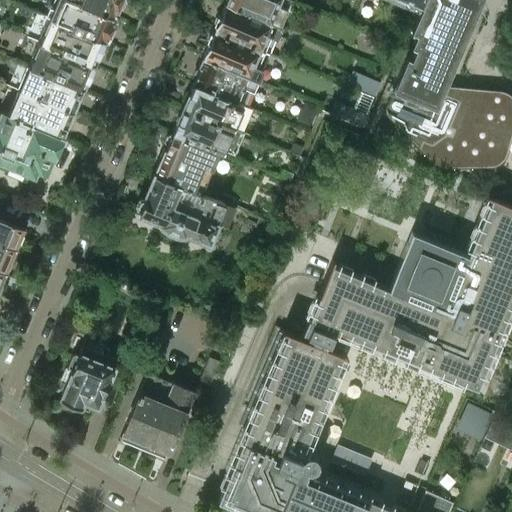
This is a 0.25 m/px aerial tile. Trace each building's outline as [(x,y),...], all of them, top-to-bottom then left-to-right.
[(101,38),(111,14),(77,0),(54,0),(48,15),(101,38)] [(77,0),(111,14),(117,0),(77,0)] [(268,51),(279,24),(225,0),(220,13),(216,14),(213,23),(215,26),(214,28),(268,51)] [(279,24),(288,0),(225,0),(279,24)] [(387,0),(397,4),(398,2),(417,10),(421,0),(387,0)] [(508,124),(511,115),(511,104),(498,92),(476,90),(474,94),(456,86),(455,86),(454,86),(453,87),(452,88),(441,83),(475,0),(428,0),(428,3),(422,0),(421,0),(417,10),(409,28),(416,31),(412,42),(416,44),(410,59),(406,57),(393,86),(397,87),(387,109),(421,139),(423,148),(452,160),(460,155),(494,158),(501,142),(505,140),(510,128),(508,124)] [(36,11),(28,32),(39,36),(47,15),(36,11)] [(91,63),(101,38),(48,15),(37,40),(91,63)] [(257,79),(268,51),(214,28),(213,30),(209,31),(206,40),(208,43),(203,55),(257,79)] [(81,87),(91,63),(37,40),(27,64),(81,87)] [(252,90),(257,79),(203,55),(192,82),(242,103),(244,103),(250,89),(252,90)] [(72,111),(81,87),(27,64),(17,88),(72,111)] [(356,105),(369,110),(381,79),(353,68),(348,81),(362,87),(356,105)] [(232,126),(242,103),(192,82),(182,106),(232,126)] [(62,134),(72,111),(17,88),(7,111),(62,134)] [(334,102),(330,113),(340,117),(344,106),(334,102)] [(244,132),(232,126),(182,106),(172,129),(218,149),(234,156),(244,132)] [(61,141),(61,139),(61,138),(62,134),(7,111),(6,114),(0,110),(0,168),(3,170),(2,173),(20,181),(24,171),(33,175),(36,169),(41,171),(48,154),(53,156),(54,154),(56,153),(57,152),(59,150),(59,149),(60,147),(61,145),(61,144),(61,142),(61,141)] [(378,123),(371,138),(383,143),(390,128),(378,123)] [(205,179),(218,149),(172,129),(171,132),(166,134),(164,140),(166,145),(154,173),(192,189),(197,176),(205,179)] [(282,169),(280,175),(290,180),(292,174),(282,169)] [(224,202),(192,189),(154,173),(144,197),(142,196),(139,197),(136,204),(137,206),(140,207),(138,212),(161,222),(160,224),(167,229),(176,233),(183,233),(184,231),(208,241),(210,238),(212,238),(214,237),(217,229),(216,227),(214,226),(224,202)] [(379,502),(322,479),(306,472),(307,470),(308,471),(309,471),(311,470),(312,470),(313,469),(314,468),(315,467),(316,466),(317,465),(317,463),(317,462),(317,461),(317,459),(316,457),(314,455),(313,454),(311,453),(310,453),(307,453),(305,453),(303,455),(302,455),(301,456),(301,457),(299,457),(341,355),(346,357),(346,355),(341,354),(349,335),(475,387),(511,297),(511,204),(486,194),(485,196),(490,198),(467,254),(410,230),(387,287),(331,263),(333,259),(331,258),(305,322),(301,320),(297,330),(301,332),(300,335),(282,328),(281,330),(286,332),(225,481),(216,500),(245,511),(409,511),(410,510),(409,509),(407,511),(403,511),(379,502)] [(23,225),(0,215),(0,241),(14,247),(15,244),(20,243),(24,235),(21,231),(23,225)] [(10,257),(14,247),(0,241),(0,269),(4,271),(9,270),(13,261),(10,257)] [(71,369),(59,399),(80,407),(83,400),(96,406),(116,359),(121,347),(106,340),(104,345),(84,336),(77,354),(73,352),(71,353),(67,364),(68,368),(71,369)] [(122,354),(117,370),(126,373),(132,357),(122,354)] [(165,460),(194,392),(148,373),(125,425),(132,428),(130,433),(148,442),(145,449),(162,457),(162,458),(165,460)] [(455,427),(479,438),(491,412),(467,401),(455,427)] [(420,460),(415,471),(423,474),(428,463),(420,460)] [(446,511),(451,501),(424,488),(414,511),(446,511)]
